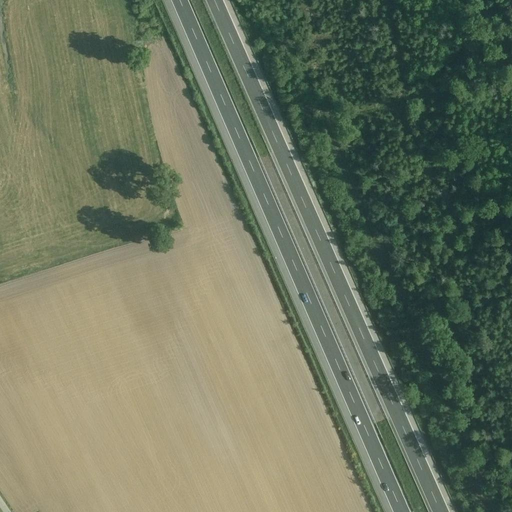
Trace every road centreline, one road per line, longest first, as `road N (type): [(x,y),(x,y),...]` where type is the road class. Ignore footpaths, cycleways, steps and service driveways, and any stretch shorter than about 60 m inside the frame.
road 1 (motorway): [(439,511),(216,0)]
road 2 (motorway): [(178,0),(399,511)]
